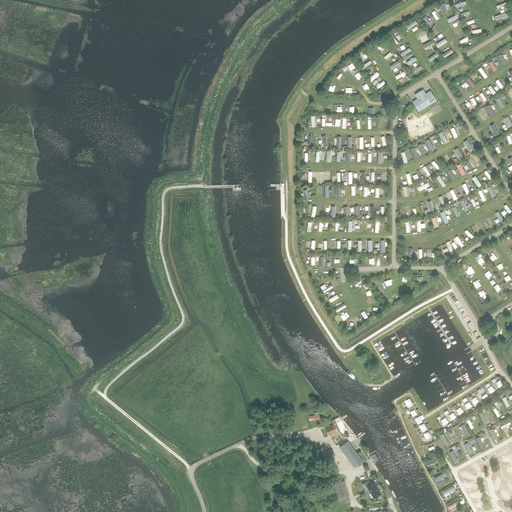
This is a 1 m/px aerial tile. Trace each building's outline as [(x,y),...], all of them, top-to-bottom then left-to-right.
[(506,13),(495,17),(496,20),(507,17),(507,15),(508,17),(509,20),(511,19),(510,16),(509,15),(509,14),(508,12),(506,13)] [(425,16),(423,19),(430,25),(432,22),(425,16)] [(415,20),(406,27),(409,30),(418,24),(415,20)] [(454,29),(456,33),(466,29),(464,24),(454,29)] [(393,35),(391,37),(396,45),(399,43),(393,35)] [(445,39),(436,45),(438,48),(448,42),(445,39)] [(432,40),(423,45),(425,49),(434,44),(432,40)] [(410,48),(400,54),(402,57),(411,51),(410,48)] [(451,49),(442,55),(444,58),(453,52),(451,49)] [(437,53),(428,59),(430,62),(439,56),(437,53)] [(502,54),(498,56),(503,65),(507,63),(502,54)] [(415,57),(407,63),(409,66),(417,60),(415,57)] [(370,61),(361,67),(363,69),(372,63),(370,61)] [(398,61),(389,67),(392,70),(400,64),(398,61)] [(492,61),(489,63),(494,72),(497,70),(492,61)] [(341,72),(336,77),(340,81),(345,76),(341,72)] [(360,72),(355,75),(358,80),(363,77),(360,72)] [(377,72),(368,80),(371,82),(379,75),(377,72)] [(474,87),(477,85),(471,77),(468,79),(474,87)] [(498,80),(495,82),(501,89),(504,87),(498,80)] [(461,84),(458,87),(464,94),(467,92),(461,84)] [(417,98),(412,101),(418,111),(436,101),(430,91),(425,94),(422,89),(420,91),(420,92),(418,93),(417,93),(414,94),(417,98)] [(499,98),(496,100),(501,109),(505,107),(499,98)] [(485,109),(482,111),(487,120),(491,118),(485,109)] [(494,124),(490,126),(496,136),(500,134),(494,124)] [(442,132),(439,134),(444,144),(448,142),(442,132)] [(429,139),(426,141),(431,151),(434,150),(429,139)] [(467,140),(464,142),(470,151),(473,148),(467,140)] [(421,144),(418,146),(423,155),(426,153),(421,144)] [(414,148),(410,150),(415,159),(419,157),(414,148)] [(457,148),(454,150),(460,160),(463,157),(457,148)] [(472,157),(469,159),(474,169),(478,167),(472,157)] [(434,161),(432,163),(438,170),(440,168),(434,161)] [(460,164),(457,166),(463,176),(466,174),(460,164)] [(425,166),(422,168),(428,177),(431,175),(425,166)] [(490,181),(493,179),(487,171),(484,173),(490,181)] [(439,176),(436,178),(443,188),(446,185),(439,176)] [(475,176),(472,178),(478,188),(482,186),(475,176)] [(428,183),(417,188),(419,191),(424,189),(425,190),(427,189),(426,188),(429,186),(428,183)] [(444,211),(440,213),(445,224),(446,224),(448,223),(449,222),(444,211)] [(493,226),(487,216),(483,218),(490,228),(493,226)] [(467,230),(465,233),(472,239),(474,237),(467,230)] [(458,236),(455,238),(461,248),(464,246),(458,236)] [(330,299),(332,302),(340,297),(338,294),(330,299)] [(341,313),(344,319),(349,316),(346,311),(341,313)] [(500,388),(505,384),(502,379),(497,383),(500,388)] [(492,393),(496,389),(492,385),(488,389),(492,393)] [(475,404),(480,401),(477,396),(472,399),(475,404)] [(409,407),(414,404),(411,398),(406,400),(409,407)] [(462,406),(457,410),(460,415),(465,411),(462,406)] [(453,420),(458,417),(454,412),(450,415),(453,420)] [(483,412),(479,414),(484,424),(488,423),(483,412)] [(446,417),(442,421),(446,426),(450,421),(446,417)] [(344,429),(340,421),(325,428),(328,436),(329,435),(329,436),(332,435),(332,434),(344,429)] [(509,421),(500,426),(502,429),(511,424),(509,421)] [(465,424),(461,426),(465,435),(466,435),(469,434),(465,424)] [(493,429),(489,430),(494,440),(498,438),(493,429)] [(444,433),(440,436),(445,446),(449,444),(444,433)] [(479,437),(476,439),(480,448),(484,446),(479,437)] [(340,447),(349,459),(357,453),(348,441),(340,447)] [(468,443),(465,445),(469,454),(473,452),(468,443)] [(328,456),(324,447),(316,451),(321,460),(328,456)] [(453,451),(449,453),(455,463),(458,461),(453,451)] [(363,461),(357,453),(349,459),(354,467),(363,461)] [(436,457),(426,462),(428,466),(437,461),(436,457)] [(478,462),(474,464),(479,473),(482,471),(478,462)] [(493,466),(489,475),(493,477),(497,468),(493,466)] [(445,472),(434,478),(436,482),(448,476),(445,472)] [(496,476),(492,486),(495,487),(500,478),(496,476)] [(349,494),(345,480),(332,484),(336,498),(349,494)] [(369,483),(368,481),(362,484),(366,491),(369,490),(373,498),(381,494),(374,482),(371,483),(371,482),(369,483)] [(453,486),(442,492),(444,495),(454,490),(453,486)] [(501,493),(498,495),(505,504),(508,501),(501,493)] [(458,501),(448,507),(449,510),(460,504),(458,501)]
